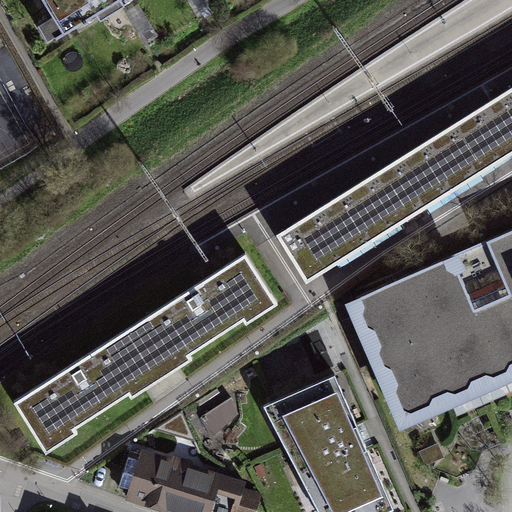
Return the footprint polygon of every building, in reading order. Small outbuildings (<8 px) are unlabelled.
[(42,0),(58,25),(99,0),(42,0)] [(511,92),(273,242),(301,292),(511,158),(511,92)] [(395,427),(511,375),(511,231),(342,306),(395,427)] [(246,254),(15,402),(47,452),(278,304),(246,254)] [(365,444),(335,374),(265,408),(317,511),(389,511),(394,510),(365,444)] [(171,472),(128,458),(117,492),(179,511),(256,511),(260,500),(171,472)]
